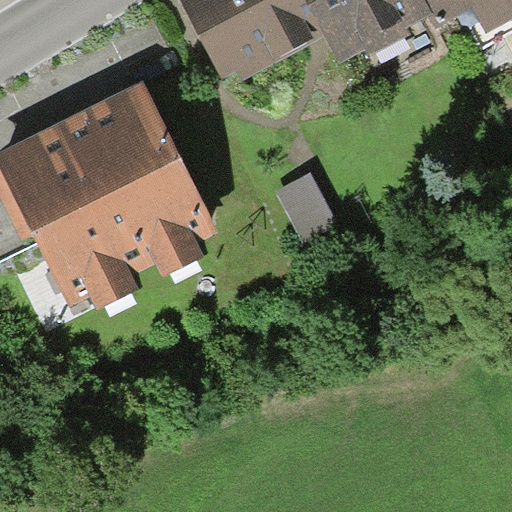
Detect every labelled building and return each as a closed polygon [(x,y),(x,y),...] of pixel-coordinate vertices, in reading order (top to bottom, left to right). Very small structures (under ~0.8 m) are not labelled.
[(301,0),(179,0),(178,0),(224,83),(319,32),(301,0)] [(301,0),(319,32),(340,71),(423,26),(408,0),(301,0)] [(511,0),(408,0),(423,26),(462,4),(480,36),(511,18),(511,0)] [(135,97),(0,166),(0,168),(71,306),(208,235),(135,97)] [(302,185),(274,199),(297,244),(325,230),(302,185)]
